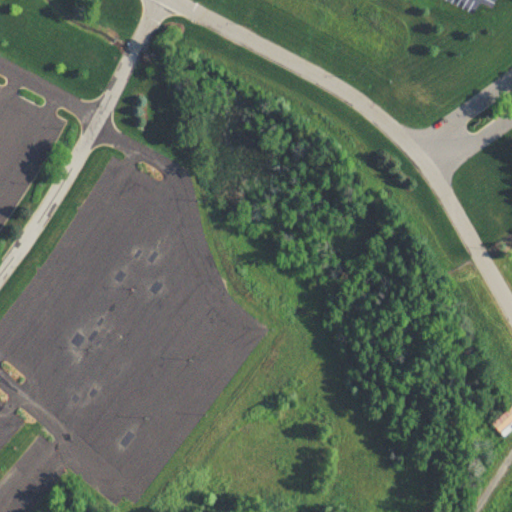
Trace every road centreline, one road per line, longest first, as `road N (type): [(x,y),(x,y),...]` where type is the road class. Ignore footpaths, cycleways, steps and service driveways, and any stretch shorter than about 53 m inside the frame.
road 1 (residential): [(179,0),(335,83),(420,155)]
road 2 (residential): [(420,155),(511,322)]
